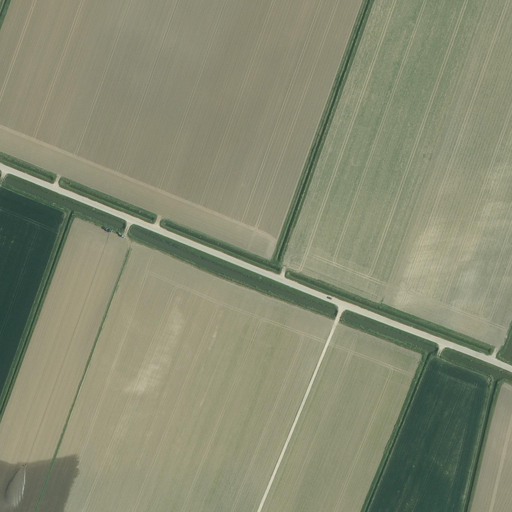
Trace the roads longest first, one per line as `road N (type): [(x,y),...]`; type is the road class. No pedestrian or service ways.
road 1 (unclassified): [(511,370),(0,166)]
road 2 (track): [(258,511),(342,304)]
